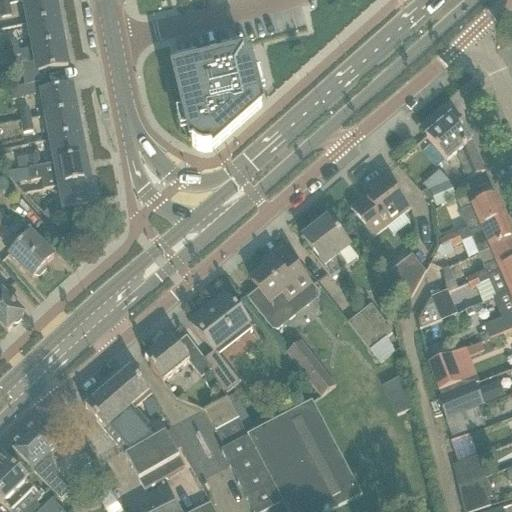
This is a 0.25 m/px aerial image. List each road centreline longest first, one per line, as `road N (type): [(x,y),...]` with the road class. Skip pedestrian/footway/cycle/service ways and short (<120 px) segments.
road 1 (residential): [(60,397),(349,143)]
road 2 (secondary): [(437,0),(235,177)]
road 3 (secondary): [(318,138),(474,0)]
road 4 (residential): [(112,40),(277,0)]
road 5 (residential): [(349,143),(474,32)]
road 6 (secondary): [(220,226),(318,138)]
road 7 (secondary): [(31,380),(120,296)]
road 8 (secondary): [(120,296),(220,226)]
road 9 (unclassified): [(235,177),(202,186),(181,180),(131,137)]
